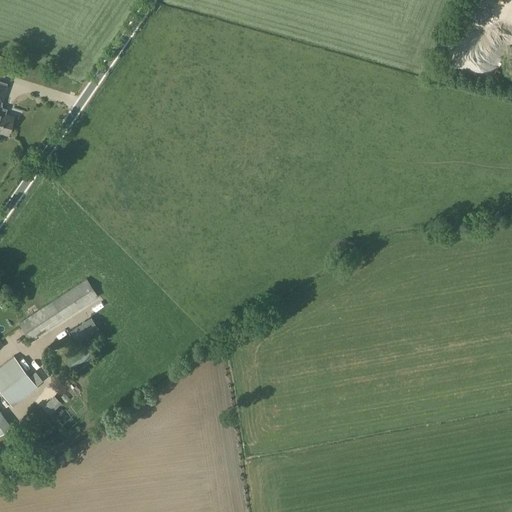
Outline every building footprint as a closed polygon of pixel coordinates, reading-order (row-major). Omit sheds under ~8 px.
[(0,132),(8,134),(13,117),(0,112),(0,132)] [(18,323),(30,340),(98,296),(86,278),(18,323)] [(90,310),(103,302),(99,297),(86,305),(90,310)] [(77,343),(99,330),(90,316),(69,330),(77,343)] [(71,370),(92,356),(85,345),(72,353),(73,355),(65,361),(71,370)] [(37,385),(41,382),(33,372),(29,375),(14,356),(0,366),(0,392),(11,407),(38,386),(37,385)] [(40,367),(34,371),(40,378),(45,374),(40,367)] [(50,414),(61,402),(55,396),(43,407),(50,414)] [(0,433),(9,428),(0,415),(0,433)]
